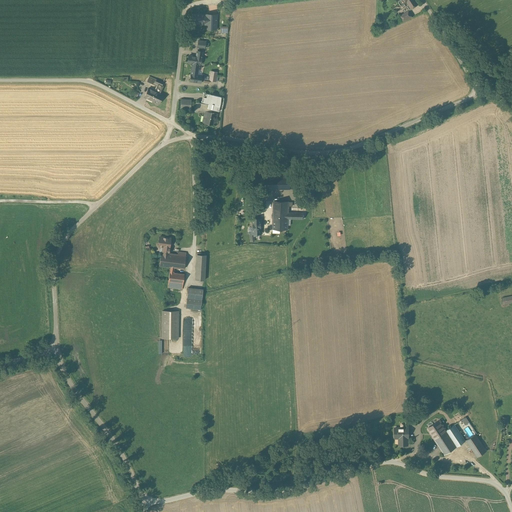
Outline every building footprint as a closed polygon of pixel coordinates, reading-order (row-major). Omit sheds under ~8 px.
[(399,0),(398,2),(400,5),(402,6),(404,4),(405,6),(407,7),(409,10),(415,6),(413,4),(415,3),(415,2),(416,1),(415,0),(399,0)] [(408,11),(400,16),(403,21),(412,17),(408,11)] [(205,15),(192,14),(191,23),(210,24),(210,16),(205,16),(205,15)] [(196,57),(189,56),(188,62),(192,63),(199,64),(200,64),(200,61),(201,61),(202,61),(202,60),(202,59),(203,59),(202,58),(202,57),(201,57),(202,52),(197,51),(196,57)] [(199,66),(192,65),(191,74),(189,82),(200,83),(201,75),(197,75),(199,66)] [(162,86),(158,84),(154,91),(160,94),(164,86),(162,86)] [(154,91),(149,88),(146,95),(148,96),(147,98),(157,103),(161,94),(154,91)] [(224,97),(211,94),(209,100),(223,103),(224,97)] [(223,103),(209,100),(208,105),(196,102),(195,106),(194,107),(194,108),(194,110),(195,111),(196,111),(198,111),(199,110),(204,111),(205,111),(204,116),(205,116),(207,112),(211,113),(212,109),(221,111),(223,103)] [(211,113),(207,112),(205,116),(204,122),(213,124),(214,120),(215,121),(217,114),(211,113)] [(265,178),(265,183),(265,189),(290,189),(290,178),(272,178),(265,178)] [(289,202),(274,201),(273,229),(288,230),(289,202)] [(261,219),(253,219),(252,234),(260,234),(261,219)] [(170,238),(159,237),(159,242),(158,242),(157,243),(157,245),(158,246),(159,246),(160,246),(163,247),(163,253),(168,253),(168,251),(169,250),(170,248),(169,247),(170,238)] [(186,253),(178,252),(177,255),(168,253),(163,253),(161,252),(159,266),(170,267),(174,268),(184,269),(186,253)] [(206,255),(197,255),(195,280),(204,280),(206,255)] [(184,274),(174,273),(174,268),(170,267),(167,287),(182,289),(184,274)] [(203,289),(188,288),(186,308),(200,310),(203,289)] [(178,302),(179,300),(178,297),(177,295),(175,294),(172,293),(170,294),(168,295),(166,297),(166,300),(167,302),(168,304),(170,305),(172,306),(175,305),(177,304),(178,302)] [(502,304),(511,302),(511,295),(501,297),(502,304)] [(178,311),(162,311),(162,338),(178,338),(178,311)] [(428,428),(445,455),(466,441),(478,457),(488,451),(476,434),(477,433),(466,417),(446,430),(439,420),(428,428)] [(408,428),(394,428),(395,438),(400,438),(400,445),(399,445),(407,445),(407,438),(408,438),(408,428)]
